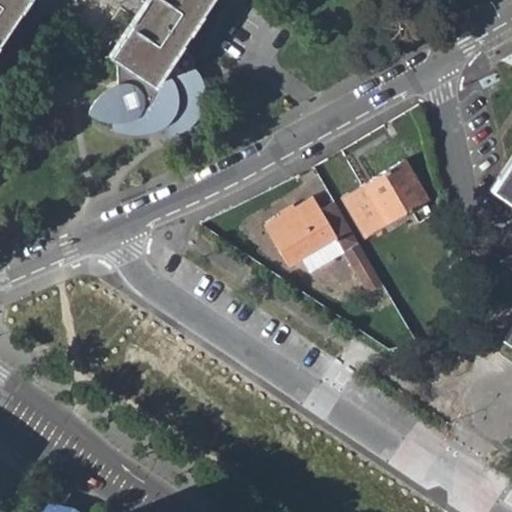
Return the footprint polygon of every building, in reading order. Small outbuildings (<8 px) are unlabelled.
[(0,0),(0,62),(39,6),(31,0),(0,0)] [(108,61),(113,63),(114,88),(100,94),(86,115),(89,119),(97,123),(113,124),(114,135),(143,134),(156,129),(164,125),(178,133),(194,121),(200,103),(199,85),(190,71),(189,59),(175,48),(206,0),(143,0),(107,55),(108,61)] [(402,158),(341,194),(363,234),(393,217),(401,211),(425,197),(402,158)] [(511,174),(498,196),(511,205),(511,174)] [(312,196),(264,225),(288,263),(336,235),(369,288),(382,280),(333,200),(319,208),(312,196)] [(401,211),(393,217),(398,224),(406,219),(401,211)] [(431,511),(417,501),(409,511),(431,511)]
